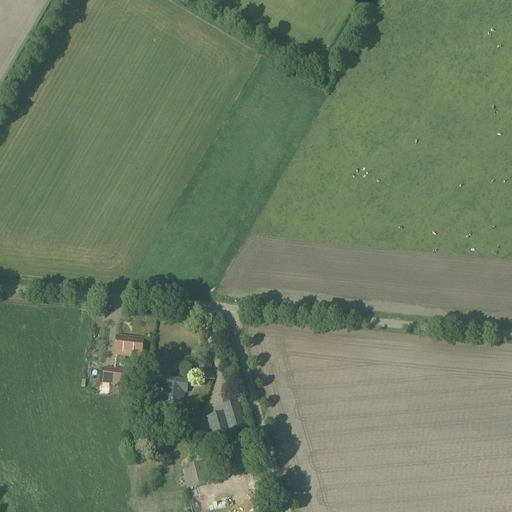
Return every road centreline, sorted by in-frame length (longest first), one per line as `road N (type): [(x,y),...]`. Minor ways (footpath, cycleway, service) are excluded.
road 1 (unclassified): [(0,288),(511,336)]
road 2 (track): [(370,0),(333,61),(321,66),(302,64),(197,0)]
road 3 (track): [(287,511),(233,309)]
road 4 (track): [(63,0),(0,107)]
